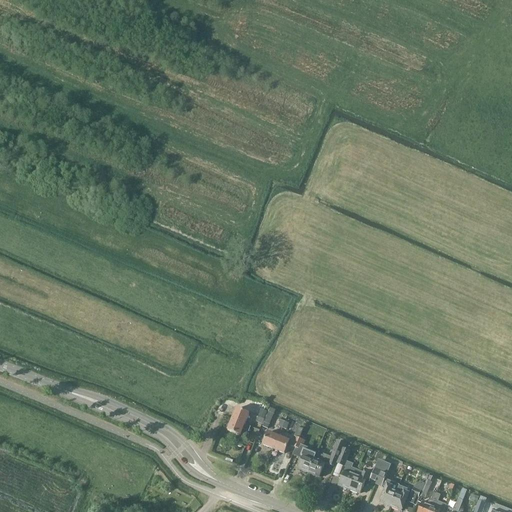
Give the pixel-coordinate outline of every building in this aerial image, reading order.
[(275,417),(278,409),(270,406),(268,412),(261,410),(258,417),(256,422),(262,425),(267,415),(267,414),(275,417)] [(244,425),(249,414),(237,409),(232,421),(244,425)] [(268,429),(273,417),(267,415),(262,425),(262,427),(268,429)] [(248,433),(250,428),(244,425),(232,421),(228,432),(240,436),(242,430),(248,433)] [(255,443),(260,431),(255,429),(252,436),(251,435),(249,440),(255,443)] [(273,450),(278,438),(267,433),(262,446),(273,450)] [(296,449),(299,439),(294,437),(290,446),(296,449)] [(285,455),(289,442),(278,438),(273,450),(285,455)] [(309,473),(317,455),(310,452),(311,450),(303,447),(305,442),(299,439),(296,449),(293,454),(303,458),(298,469),(309,473)] [(335,468),(336,465),(342,449),(344,445),(338,443),(332,459),(324,456),(323,457),(317,455),(309,473),(320,478),(325,465),(325,464),(329,466),(335,468)] [(345,468),(351,453),(342,449),(340,454),(336,465),(345,468)] [(375,485),(384,463),(378,460),(375,469),(372,475),(364,472),(364,474),(357,471),(350,490),(361,494),(367,479),(370,481),(369,482),(375,485)] [(396,493),(399,486),(385,480),(390,465),(384,463),(375,485),(385,489),(380,502),(391,506),(396,493)] [(350,490),(357,471),(347,467),(339,485),(350,490)] [(426,500),(435,479),(429,476),(420,498),(426,500)] [(416,506),(422,492),(415,489),(409,503),(416,506)] [(402,510),(408,494),(403,492),(402,496),(396,493),(391,506),(402,510)] [(428,511),(436,494),(432,493),(427,505),(422,503),(418,511),(428,511)] [(443,511),(445,509),(441,507),(443,504),(437,501),(440,496),(436,494),(428,511),(443,511)] [(458,511),(459,511),(462,505),(458,503),(455,511),(449,508),(447,511),(458,511)]
